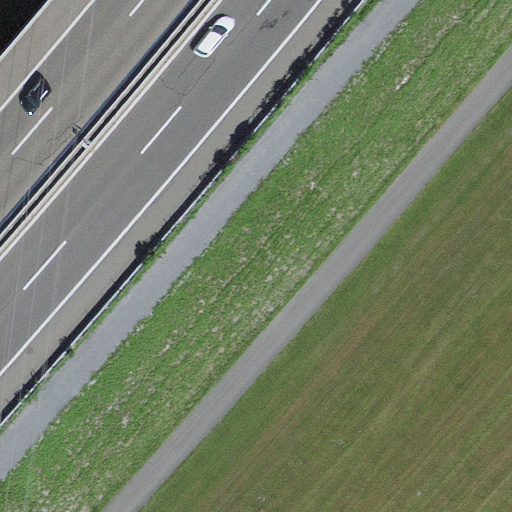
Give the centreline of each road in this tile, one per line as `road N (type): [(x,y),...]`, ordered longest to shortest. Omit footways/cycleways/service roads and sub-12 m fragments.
road 1 (track): [(411,0),(0,470)]
road 2 (track): [(511,73),(128,511)]
road 3 (motorway): [(0,317),(274,0)]
road 4 (motorway): [(141,0),(0,170)]
